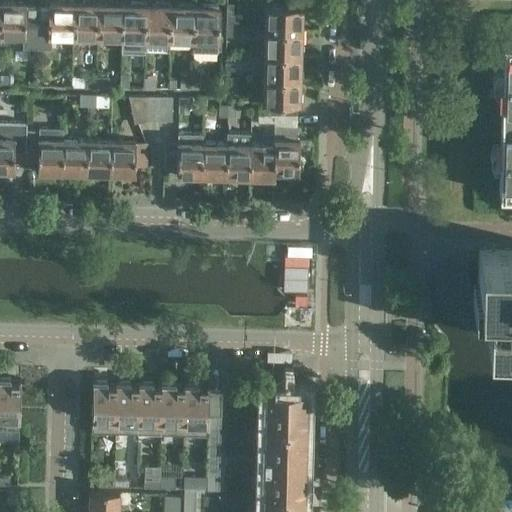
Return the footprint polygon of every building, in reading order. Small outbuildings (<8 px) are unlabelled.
[(73,38),(73,3),(74,1),(59,0),(59,3),(49,3),(49,11),(48,11),(48,12),(38,12),(38,11),(37,11),(36,42),(49,42),(49,38),(73,38)] [(26,2),(1,1),(0,26),(0,34),(24,35),(23,41),(36,42),(37,11),(36,11),(36,12),(26,12),(26,11),(25,11),(26,2)] [(97,22),(97,4),(97,1),(83,1),(83,3),(73,3),(73,38),(97,39),(97,22)] [(121,40),(121,4),(121,2),(107,2),(107,4),(97,4),(97,22),(97,39),(121,40)] [(145,40),(145,5),(146,3),(131,2),(131,5),(121,4),(121,40),(145,40)] [(169,41),(170,6),(170,3),(155,3),(155,5),(145,5),(145,40),(144,50),(169,51),(169,41)] [(228,3),(227,3),(226,29),(238,30),(239,4),(238,3),(238,4),(228,4),(228,3)] [(192,42),(193,6),(193,4),(179,4),(179,6),(170,6),(169,41),(192,42)] [(203,7),(193,6),(192,42),(192,52),(217,52),(218,38),(218,26),(219,26),(219,20),(218,20),(219,7),(217,7),(217,5),(203,4),(203,7)] [(265,4),(264,29),(300,30),(300,20),(301,20),(302,5),(281,5),(281,4),(271,4),(265,4)] [(301,30),(300,30),(264,29),(264,53),(299,54),(300,44),(301,44),(301,30)] [(511,41),(503,41),(501,118),(511,117),(511,41)] [(300,54),(299,54),(264,53),(263,77),(299,78),(299,68),(300,68),(300,54)] [(225,63),(224,77),(233,77),(233,63),(225,63)] [(0,74),(0,84),(10,85),(10,75),(0,74)] [(96,87),(96,78),(84,77),(84,86),(96,87)] [(232,86),(233,77),(224,77),(224,86),(232,86)] [(300,78),(299,78),(263,77),(262,102),(269,102),(268,113),(297,115),(297,114),(296,114),(296,104),(297,104),(297,103),(299,103),(299,102),(298,102),(298,94),(298,93),(299,93),(300,78)] [(107,78),(96,78),(96,87),(107,87),(107,78)] [(144,88),(145,79),(132,79),(132,88),(144,88)] [(156,79),(145,79),(144,88),(156,88),(156,79)] [(191,89),(191,80),(180,79),(180,88),(191,89)] [(203,80),(191,80),(191,89),(202,89),(203,80)] [(87,105),(88,95),(79,95),(79,104),(87,105)] [(95,95),(88,95),(87,105),(95,105),(95,95)] [(148,120),(148,96),(128,95),(134,124),(138,123),(137,122),(147,119),(147,120),(148,120)] [(160,120),(160,96),(148,96),(148,120),(149,120),(149,119),(159,119),(159,120),(160,120)] [(172,96),(160,96),(160,120),(160,119),(170,120),(172,120),(172,96)] [(189,109),(189,97),(179,96),(179,109),(189,109)] [(227,116),(227,105),(218,105),(218,115),(227,116)] [(235,105),(227,105),(227,116),(234,116),(235,105)] [(268,122),(268,113),(258,113),(258,122),(268,122)] [(296,116),(297,115),(268,113),(268,122),(273,123),(272,143),(275,144),(274,171),(298,172),(298,168),(301,167),(301,158),(298,157),(299,138),(296,138),(296,126),(295,126),(296,116)] [(511,117),(501,118),(499,194),(511,194),(511,117)] [(15,160),(25,160),(25,161),(26,130),(13,129),(13,137),(0,136),(0,172),(1,172),(2,169),(13,170),(13,160),(15,160)] [(61,171),(62,138),(37,137),(37,130),(26,130),(25,161),(26,161),(26,160),(36,160),(36,161),(37,161),(37,170),(40,170),(41,173),(50,173),(52,171),(61,171)] [(201,175),(202,142),(202,134),(178,133),(178,142),(168,142),(166,146),(165,170),(177,170),(177,174),(180,174),(181,177),(190,177),(191,175),(201,175)] [(86,172),(86,139),(62,138),(61,171),(86,172)] [(110,172),(111,139),(86,139),(86,172),(110,172)] [(134,173),(135,165),(146,165),(147,145),(145,142),(135,141),(135,140),(111,139),(110,172),(120,173),(121,175),(130,176),(131,173),(134,173)] [(225,176),(226,142),(202,142),(201,175),(225,176)] [(249,176),(251,143),(226,142),(225,176),(249,176)] [(274,171),(272,143),(251,143),(249,176),(259,177),(261,179),(269,180),(271,177),(274,177),(274,171)] [(486,338),(511,338),(511,250),(479,250),(477,295),(486,297),(486,338)] [(19,419),(20,399),(20,378),(18,378),(18,380),(10,380),(10,378),(0,377),(0,428),(18,429),(19,429),(19,419)] [(115,432),(116,381),(116,383),(107,383),(107,381),(92,380),(91,431),(115,432)] [(138,432),(139,381),(138,381),(138,384),(130,383),(130,381),(116,381),(115,432),(138,432)] [(160,433),(162,382),(161,382),(161,384),(152,384),(152,382),(139,381),(138,432),(160,433)] [(183,434),(185,383),(184,383),(184,385),(175,385),(175,382),(162,382),(160,433),(183,434)] [(208,390),(208,383),(206,383),(206,385),(198,385),(198,383),(185,383),(183,434),(207,434),(207,415),(221,416),(222,390),(208,390)] [(266,389),(266,397),(265,427),(305,428),(306,390),(307,390),(307,388),(265,387),(265,389),(266,389)] [(220,425),(220,417),(208,417),(208,425),(220,425)] [(220,433),(220,425),(208,425),(208,428),(208,433),(220,433)] [(303,495),(305,428),(265,427),(263,494),(303,495)] [(220,441),(220,433),(208,433),(208,441),(220,441)] [(220,449),(220,441),(208,441),(207,449),(220,449)] [(219,457),(220,449),(207,449),(207,457),(219,457)] [(219,465),(219,457),(207,457),(207,465),(219,465)] [(219,473),(219,465),(207,465),(207,473),(219,473)] [(219,481),(219,473),(207,473),(207,481),(219,481)] [(158,475),(158,479),(158,487),(174,488),(174,475),(158,475)] [(0,484),(9,485),(10,477),(0,476),(0,484)] [(114,486),(114,478),(98,477),(98,485),(114,486)] [(129,478),(114,478),(114,486),(129,486),(129,478)] [(158,487),(158,479),(144,479),(143,487),(158,487)] [(219,481),(207,481),(206,489),(219,489),(219,481)] [(195,497),(195,488),(184,488),(184,496),(195,497)] [(17,503),(17,489),(7,489),(7,503),(17,503)] [(89,490),(88,511),(118,511),(119,491),(89,490)] [(302,511),(303,495),(263,494),(262,511),(302,511)] [(163,511),(177,511),(178,495),(164,495),(163,511)] [(195,505),(195,497),(184,496),(183,504),(195,505)]
